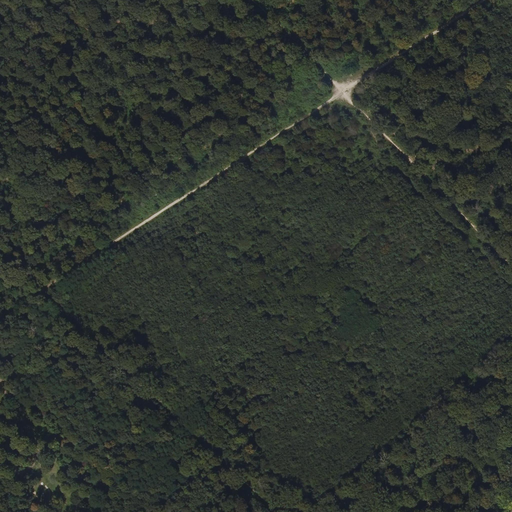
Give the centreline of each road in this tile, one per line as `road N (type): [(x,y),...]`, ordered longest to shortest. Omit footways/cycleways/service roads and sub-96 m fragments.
road 1 (track): [(0,323),(483,0)]
road 2 (track): [(275,511),(0,252)]
road 3 (track): [(255,0),(511,270)]
